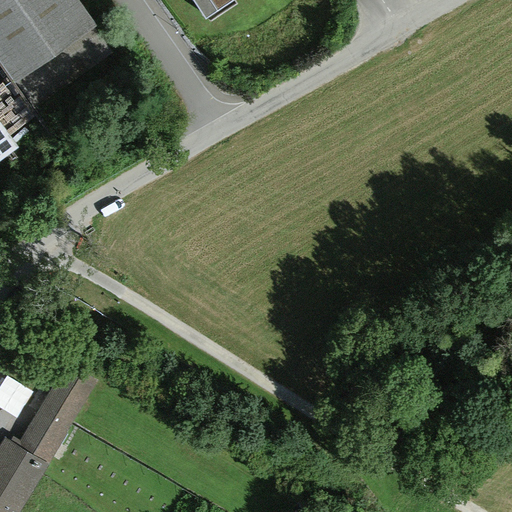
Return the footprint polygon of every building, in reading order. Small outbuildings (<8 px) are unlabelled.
[(83,0),(0,0),(0,43),(16,66),(92,13),(83,0)] [(194,0),(204,15),(226,0),(194,0)] [(36,105),(118,56),(98,21),(15,71),(36,105)] [(0,140),(15,130),(0,108),(0,140)] [(0,501),(19,511),(51,457),(99,374),(69,356),(21,440),(6,432),(0,443),(0,501)] [(0,511),(19,511),(0,501),(0,511)]
